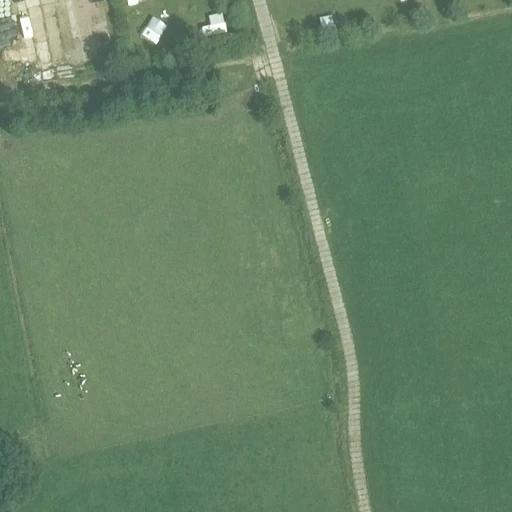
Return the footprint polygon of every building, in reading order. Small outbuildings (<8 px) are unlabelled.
[(36,8),(13,14),(16,27),(39,21),(36,8)] [(292,15),(294,34),(313,32),(311,13),(292,15)] [(151,42),(155,31),(134,22),(129,33),(151,42)] [(47,30),(52,71),(63,69),(58,28),(47,30)] [(30,31),(33,66),(47,64),(43,30),(30,31)]
